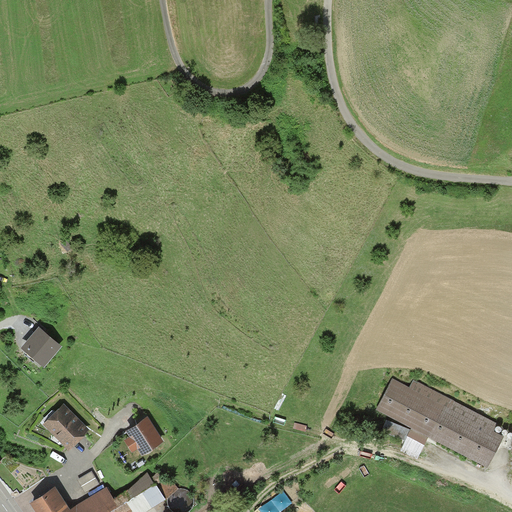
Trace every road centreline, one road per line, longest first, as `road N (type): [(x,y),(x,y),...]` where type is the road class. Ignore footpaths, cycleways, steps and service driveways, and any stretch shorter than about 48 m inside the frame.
road 1 (track): [(511,184),(396,165),(351,130),(329,73),(325,0)]
road 2 (track): [(243,511),(285,478),(356,443),(431,463),(511,502)]
road 3 (track): [(162,0),(175,62),(188,82),(232,96),(261,75),(266,0)]
